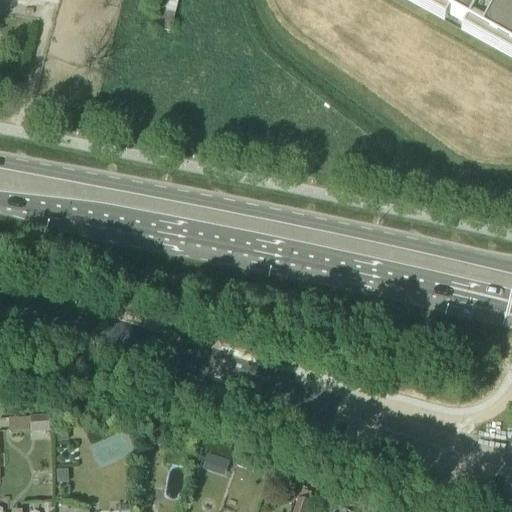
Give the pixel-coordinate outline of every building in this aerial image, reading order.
[(448,14),(465,24),(460,31),(511,59),(511,0),(403,0),(444,22),(448,14)] [(9,434),(31,433),(49,432),(48,418),(8,420),(9,434)] [(68,442),(67,429),(56,430),(57,443),(68,442)] [(145,444),(162,449),(166,434),(149,429),(145,444)] [(217,457),(209,454),(203,470),(211,473),(217,457)] [(254,474),(265,478),(267,473),(257,468),(254,474)] [(60,486),(69,485),(68,471),(58,472),(60,486)] [(295,495),(288,492),(282,490),(278,501),(291,506),(295,495)] [(305,511),(309,503),(297,498),(291,511),(305,511)]
